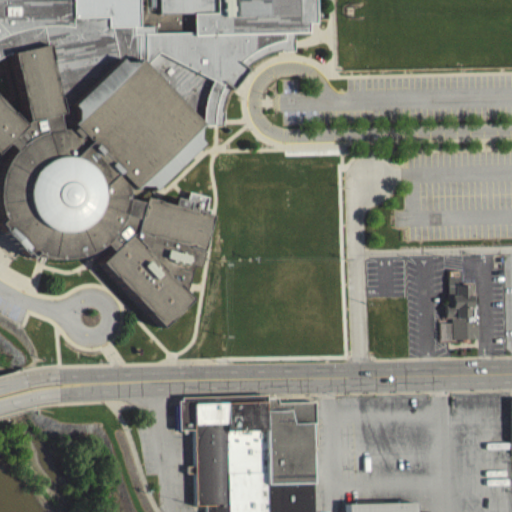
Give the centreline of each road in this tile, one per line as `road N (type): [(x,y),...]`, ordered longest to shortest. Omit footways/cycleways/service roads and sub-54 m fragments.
road 1 (primary): [(29,388),(511,374)]
road 2 (residential): [(357,378),(355,192),(369,176)]
road 3 (residential): [(112,318),(108,300),(93,291),(76,295),(66,310),(70,328),(86,337),(103,333),(112,318)]
